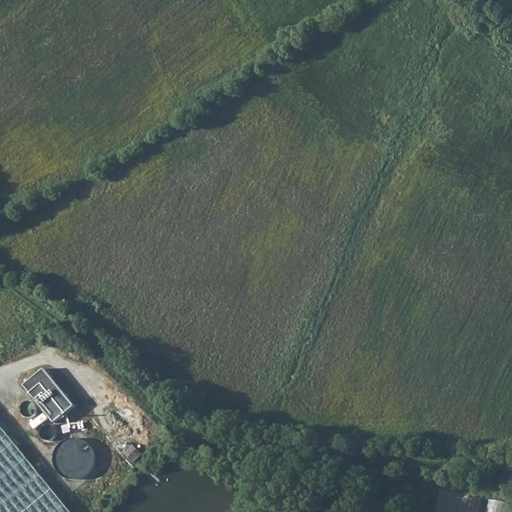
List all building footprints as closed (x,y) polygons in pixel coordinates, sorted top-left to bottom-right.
[(75,405),(44,367),(24,384),(54,422),(75,405)] [(30,401),(28,400),(25,401),(22,402),(20,405),(19,409),(20,412),(22,414),(24,416),(27,416),(31,416),(33,414),(35,412),(36,409),(35,406),(33,402),(30,401)] [(46,417),(42,413),(29,423),(33,428),(46,417)] [(0,511),(72,511),(0,423),(0,511)] [(52,426),(49,424),(46,424),(42,425),(40,427),(39,429),(39,433),(40,436),(42,438),(44,440),(47,440),(50,439),(53,436),(54,433),(54,431),(54,428),(52,426)] [(69,438),(65,439),(59,442),(56,445),(54,449),(52,453),(52,457),(52,462),(53,466),(55,470),(58,473),(63,477),(67,479),(71,479),(76,479),(80,478),(84,476),(87,473),(90,470),(92,466),(93,459),(93,455),(92,451),(90,447),(87,443),(84,441),(80,439),(74,437),(69,438)] [(510,511),(511,504),(511,502),(489,498),(486,511),(510,511)]
